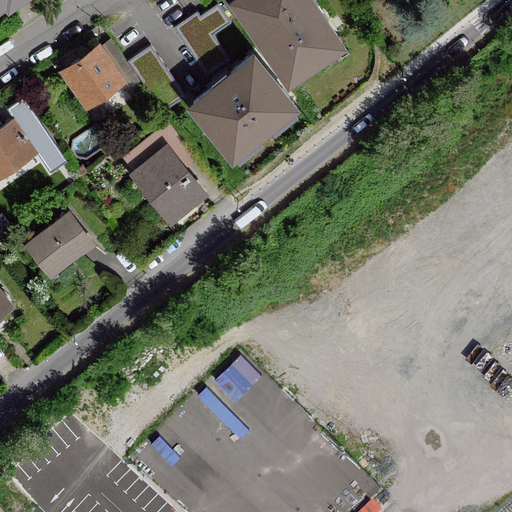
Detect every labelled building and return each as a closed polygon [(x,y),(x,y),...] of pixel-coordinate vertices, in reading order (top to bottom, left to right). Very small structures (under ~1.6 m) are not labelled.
[(342,33),(318,0),(244,0),(292,68),(342,33)] [(230,21),(218,4),(201,15),(198,11),(178,25),(208,69),(229,56),(213,32),(230,21)] [(97,40),(61,65),(85,99),(121,74),(97,40)] [(153,41),(131,56),(165,105),(187,90),(153,41)] [(295,97),(256,49),(233,68),(228,62),(216,72),(220,78),(197,96),(236,144),(295,97)] [(0,169),(33,146),(13,117),(0,125),(0,169)] [(165,142),(133,169),(170,215),(203,188),(165,142)] [(69,212),(29,243),(51,271),(91,239),(69,212)] [(0,289),(0,308),(9,301),(0,289)]
